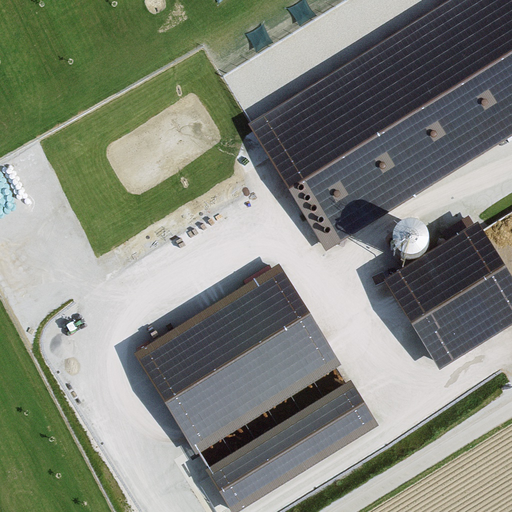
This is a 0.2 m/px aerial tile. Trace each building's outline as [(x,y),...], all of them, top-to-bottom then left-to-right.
[(511,0),(431,0),(236,117),(319,256),(511,140),(511,0)] [(428,257),(432,251),(434,244),(434,236),(431,229),(425,224),(419,221),(411,220),(405,222),(399,225),(395,230),(392,236),(391,243),(393,249),(396,255),(401,259),(407,262),(414,263),(422,261),(428,257)] [(511,283),(481,230),(383,286),(437,380),(511,337),(511,283)] [(336,370),(278,267),(130,351),(188,453),(336,370)] [(373,431),(348,386),(205,466),(230,511),(373,431)]
